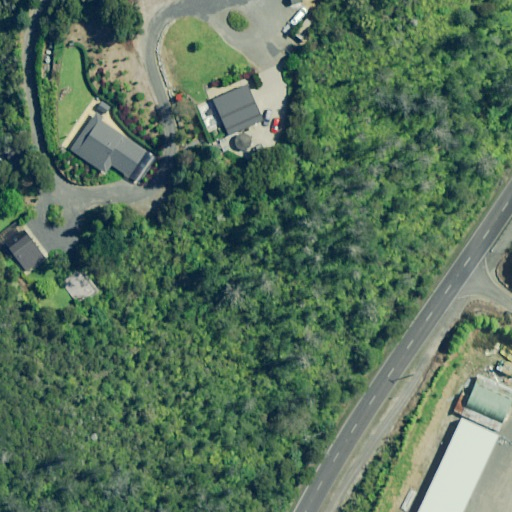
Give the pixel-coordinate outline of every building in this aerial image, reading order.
[(265,122),(249,86),(215,101),(231,137),(265,122)] [(98,114),(95,118),(73,151),(108,175),(114,166),(131,177),(147,154),(105,125),(108,121),(98,114)] [(244,152),(245,152),(248,152),(250,151),(251,150),(252,149),(253,148),(254,146),(254,145),(254,143),(254,142),(254,140),(253,139),(252,137),(251,136),(250,135),(248,135),(247,134),(245,134),(244,134),(242,135),(241,135),(239,136),(238,137),(237,139),(237,140),(236,142),(236,143),(236,145),(237,146),(237,148),(238,149),(240,150),(241,151),(242,152),(244,152)] [(47,259),(27,231),(7,245),(28,273),(47,259)] [(101,294),(98,290),(83,269),(63,284),(78,304),(90,295),(93,300),(101,294)] [(511,407),(511,401),(477,386),(467,408),(505,425),(511,407)]
